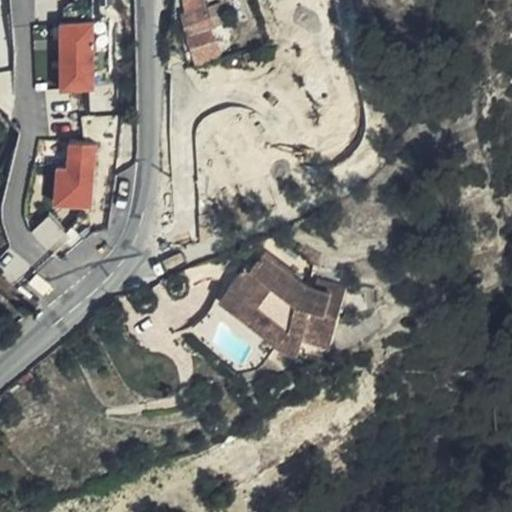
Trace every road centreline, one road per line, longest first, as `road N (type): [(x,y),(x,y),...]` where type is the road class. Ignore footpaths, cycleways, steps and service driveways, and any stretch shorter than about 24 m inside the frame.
road 1 (residential): [(22,0),(30,141),(18,231),(85,299)]
road 2 (tertiary): [(85,299),(134,247),(145,209),(151,0)]
